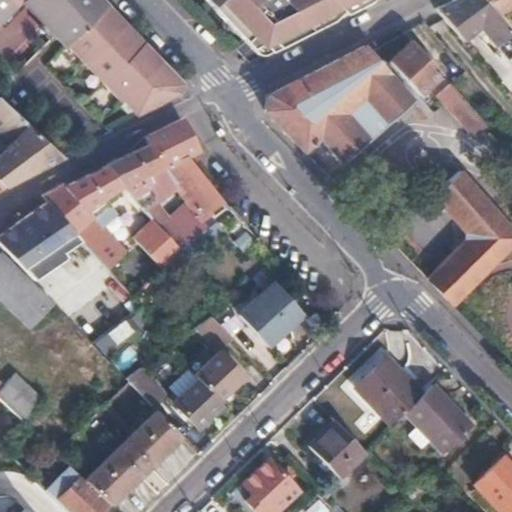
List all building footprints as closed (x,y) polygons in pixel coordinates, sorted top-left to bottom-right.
[(35,0),(0,0),(0,18),(18,0),(27,9),(35,0)] [(84,0),(35,0),(27,9),(61,45),(64,43),(70,50),(78,42),(61,22),(84,0)] [(78,42),(70,50),(82,63),(123,25),(98,0),(84,0),(61,22),(78,42)] [(208,0),(265,54),(373,1),(373,0),(208,0)] [(454,0),(434,9),(438,13),(439,15),(463,42),(478,28),(494,47),(510,33),(496,16),(481,0),(454,0)] [(511,0),(481,0),(496,16),(511,8),(511,0)] [(123,25),(82,63),(103,83),(113,74),(124,83),(153,56),(123,25)] [(505,58),(511,52),(511,36),(511,35),(496,47),(505,58)] [(409,43),(388,62),(418,96),(439,77),(409,43)] [(264,110),(303,152),(319,138),(338,158),(406,97),(367,51),(362,46),(267,95),(264,110)] [(113,74),(103,83),(134,116),(178,92),(180,83),(153,56),(124,83),(113,74)] [(65,115),(78,102),(30,59),(18,72),(65,115)] [(436,98),(446,109),(458,99),(448,87),(436,98)] [(458,99),(446,109),(475,143),(487,131),(458,99)] [(0,190),(3,189),(10,184),(40,169),(63,158),(0,100),(0,132),(11,144),(0,155),(0,190)] [(147,137),(149,145),(159,167),(160,167),(189,204),(202,221),(208,216),(210,215),(209,212),(219,204),(183,156),(195,150),(182,120),(147,137)] [(147,146),(137,151),(146,175),(159,167),(149,145),(147,146)] [(137,151),(104,167),(124,188),(127,192),(141,183),(144,184),(150,181),(147,178),(146,175),(137,151)] [(41,196),(46,202),(75,234),(94,217),(87,210),(124,188),(104,167),(67,186),(66,187),(62,184),(41,196)] [(425,278),(450,305),(511,244),(511,229),(460,172),(432,197),(464,233),(464,240),(425,278)] [(75,234),(46,202),(16,220),(0,232),(0,244),(27,274),(79,239),(75,234)] [(189,204),(180,214),(195,236),(215,225),(212,220),(208,216),(202,221),(189,204)] [(224,211),(219,204),(209,212),(210,215),(208,216),(212,220),(224,211)] [(156,205),(146,213),(154,222),(163,232),(172,223),(156,205)] [(212,220),(215,225),(215,226),(242,255),(258,240),(250,230),(247,231),(226,209),(224,211),(212,220)] [(180,214),(172,223),(163,232),(178,250),(195,236),(180,214)] [(94,217),(75,234),(79,239),(99,260),(133,299),(145,287),(123,259),(128,254),(94,217)] [(163,232),(154,222),(134,239),(163,271),(181,254),(178,250),(163,232)] [(215,225),(195,236),(198,240),(215,226),(215,225)] [(178,250),(181,254),(182,255),(198,240),(195,236),(178,250)] [(0,253),(0,299),(29,328),(53,304),(0,253)] [(271,284),(237,317),(266,348),(300,315),(271,284)] [(210,318),(197,327),(220,352),(231,340),(210,318)] [(95,340),(105,354),(120,343),(111,330),(95,340)] [(220,352),(196,374),(200,379),(220,400),(244,378),(220,352)] [(357,389),(391,426),(405,413),(421,396),(387,360),(357,389)] [(126,379),(129,382),(154,408),(167,395),(141,368),(126,379)] [(2,385),(0,387),(0,399),(24,422),(44,402),(14,373),(2,385)] [(220,400),(200,379),(175,403),(199,428),(223,405),(220,400)] [(471,427),(431,386),(421,396),(405,413),(444,453),(471,427)] [(0,445),(24,422),(0,399),(0,445)] [(85,481),(110,505),(140,476),(143,478),(153,468),(150,465),(181,435),(157,411),(85,481)] [(364,452),(335,423),(308,448),(339,479),(366,454),(364,452)] [(266,459),(239,483),(249,494),(242,500),(252,511),(273,511),(296,492),(266,459)] [(511,511),(511,468),(503,459),(475,485),(502,511),(511,511)] [(70,467),(47,491),(67,511),(102,511),(110,505),(85,481),(70,467)] [(418,481),(405,492),(413,501),(417,495),(425,488),(418,481)]
